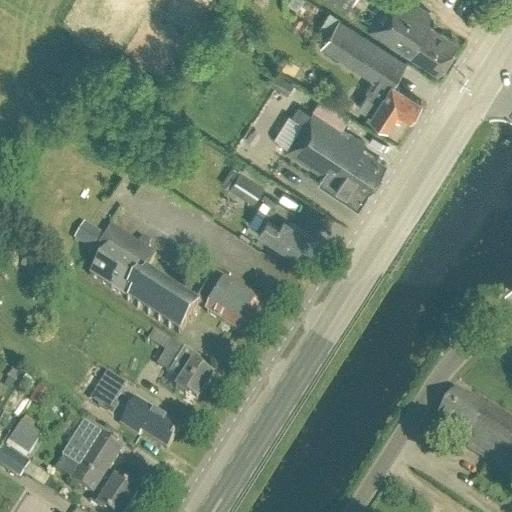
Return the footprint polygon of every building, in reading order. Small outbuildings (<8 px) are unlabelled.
[(318,0),(327,6),(330,0),(339,0),(369,19),(381,0),(318,0)] [(381,0),(369,19),(365,25),(366,26),(366,27),(437,73),(458,41),(430,24),(429,9),(415,0),(381,0)] [(338,17),(328,32),(320,44),(376,80),(372,87),(371,86),(359,105),(370,113),(370,114),(387,125),(394,115),(399,118),(402,112),(409,116),(421,99),(392,81),(405,60),(338,17)] [(288,93),(294,82),(274,70),(267,82),(288,93)] [(341,124),(348,113),(321,95),(314,107),(341,124)] [(366,140),(341,124),(314,107),(310,112),(301,106),(301,107),(297,105),(276,140),(286,147),(285,149),(322,172),(318,181),(358,207),(388,162),(387,162),(392,154),(367,139),(366,140)] [(44,146),(82,176),(91,165),(53,134),(44,146)] [(251,199),(268,173),(243,157),(226,183),(251,199)] [(258,229),(269,236),(294,252),(307,231),(288,218),(293,211),(276,201),(258,229)] [(84,227),(74,242),(95,256),(96,254),(105,240),(84,227)] [(131,306),(180,338),(199,309),(194,306),(196,303),(149,272),(157,259),(112,230),(105,240),(96,254),(103,258),(91,277),(132,304),(131,306)] [(44,284),(50,275),(26,261),(21,270),(44,284)] [(264,307),(226,283),(220,293),(208,286),(196,305),(200,308),(200,309),(207,313),(205,317),(243,341),(264,307)] [(215,380),(206,375),(211,368),(156,334),(149,344),(167,355),(158,368),(169,376),(170,375),(182,383),(176,392),(198,406),(215,380)] [(107,376),(97,393),(117,406),(128,389),(107,376)] [(63,404),(82,415),(95,394),(76,383),(63,404)] [(39,390),(30,405),(42,413),(51,398),(39,390)] [(469,402),(455,392),(436,423),(449,432),(447,436),(485,461),(484,463),(504,476),(511,466),(511,424),(487,408),(486,409),(471,399),(469,402)] [(142,437),(167,454),(181,431),(137,403),(121,429),(140,441),(142,437)] [(27,462),(43,438),(32,431),(36,425),(26,419),(7,449),(27,462)] [(109,477),(125,452),(85,427),(55,474),(95,499),(109,477)] [(473,482),(483,467),(435,434),(425,449),(473,482)] [(0,467),(20,480),(27,469),(0,450),(0,467)] [(53,497),(48,481),(43,478),(38,475),(31,485),(42,492),(53,497)] [(129,511),(140,497),(116,482),(109,477),(95,499),(90,507),(97,511),(98,511),(129,511)]
